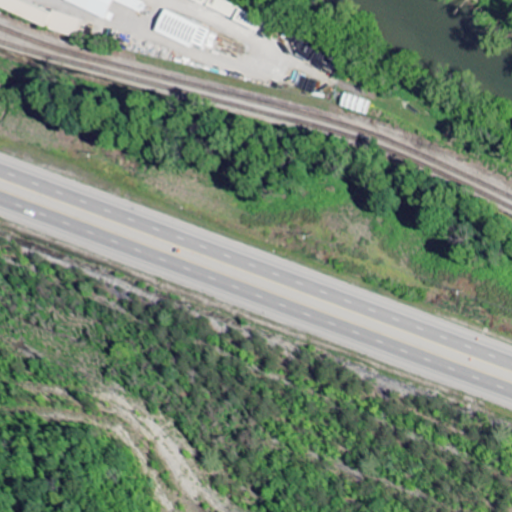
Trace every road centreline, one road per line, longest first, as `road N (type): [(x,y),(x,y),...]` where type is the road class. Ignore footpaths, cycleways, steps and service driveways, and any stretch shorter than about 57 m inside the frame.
road 1 (trunk): [(0,201),(511,395)]
road 2 (trunk): [(511,359),(0,165)]
